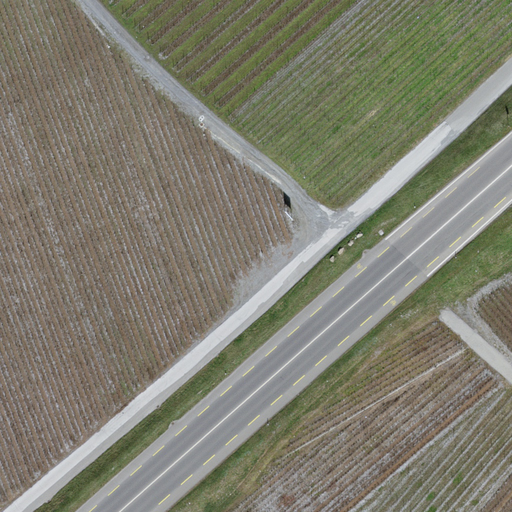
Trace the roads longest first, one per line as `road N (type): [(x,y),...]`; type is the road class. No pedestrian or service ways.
road 1 (unclassified): [(511,70),(327,245),(18,511)]
road 2 (primary): [(511,165),(119,511)]
road 3 (track): [(82,0),(166,89),(338,234)]
